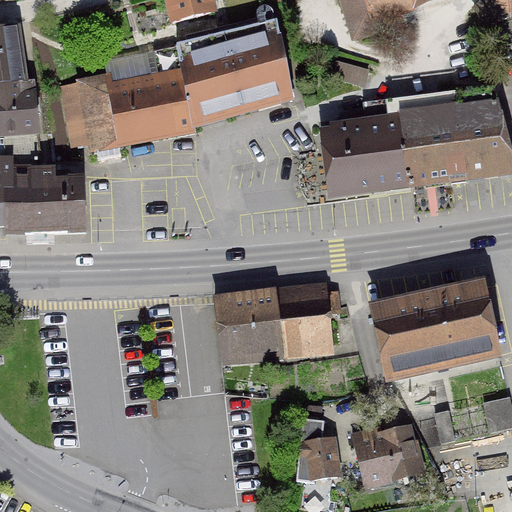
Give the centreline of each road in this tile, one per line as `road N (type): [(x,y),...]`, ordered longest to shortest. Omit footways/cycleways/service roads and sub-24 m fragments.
road 1 (primary): [(0,272),(202,268),(511,233)]
road 2 (secondary): [(0,446),(112,511)]
